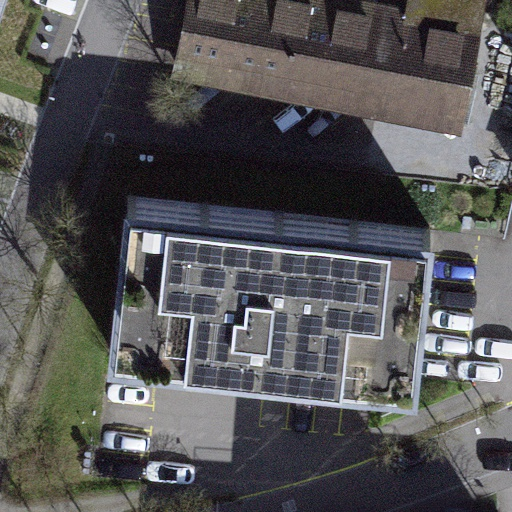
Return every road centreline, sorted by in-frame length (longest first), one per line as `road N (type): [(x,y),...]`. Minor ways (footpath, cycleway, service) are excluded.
road 1 (residential): [(111,0),(0,310)]
road 2 (residential): [(304,511),(511,440)]
